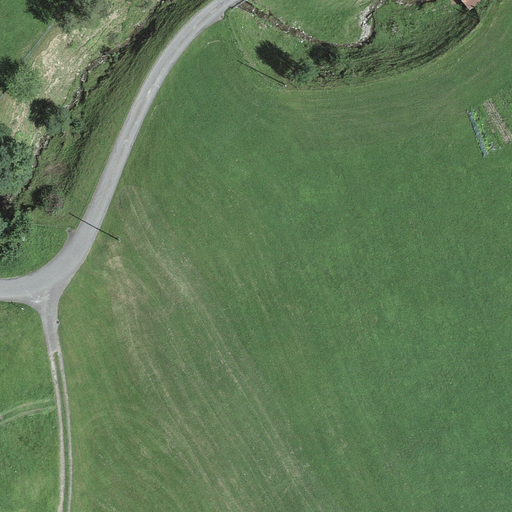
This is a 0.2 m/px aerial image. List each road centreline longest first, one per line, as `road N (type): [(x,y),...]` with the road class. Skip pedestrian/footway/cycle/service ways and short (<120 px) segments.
road 1 (track): [(228,0),(189,32),(153,80),(91,224),(59,273),(39,286),(0,288)]
road 2 (track): [(39,286),(69,464),(63,511)]
